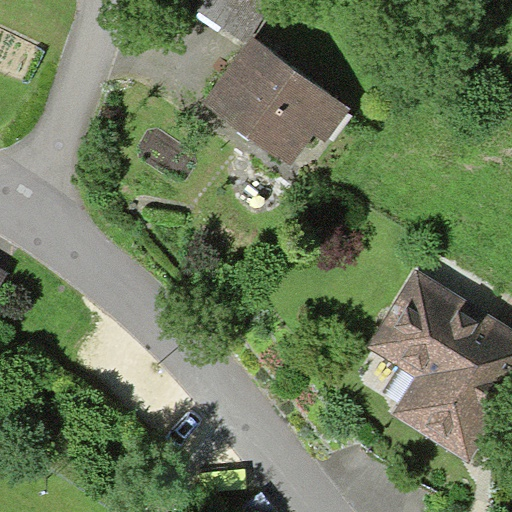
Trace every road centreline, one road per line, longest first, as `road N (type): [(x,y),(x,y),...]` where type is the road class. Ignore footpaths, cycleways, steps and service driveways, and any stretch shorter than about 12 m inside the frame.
road 1 (residential): [(317,511),(178,327),(31,202)]
road 2 (residential): [(31,202),(51,166),(106,0)]
